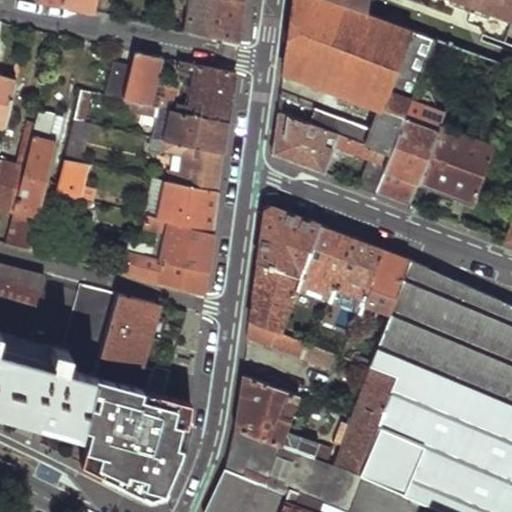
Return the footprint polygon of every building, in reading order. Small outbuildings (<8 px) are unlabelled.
[(60,0),(59,4),(77,8),(95,12),(97,0),(60,0)] [(190,0),(186,31),(239,42),(244,2),(244,0),(190,0)] [(281,95),(279,110),(393,151),(411,102),(435,36),(358,8),(337,0),(294,0),(284,71),(380,107),(372,126),(281,95)] [(511,0),(337,0),(358,8),(359,0),(482,0),(485,1),(484,7),(511,17),(511,0)] [(131,65),(123,99),(136,102),(152,105),(157,85),(164,57),(135,51),(131,65)] [(195,70),(192,105),(176,102),(174,110),(229,124),(232,96),(236,72),(190,62),(178,60),(178,66),(195,70)] [(113,61),(106,95),(123,99),(131,65),(113,61)] [(0,124),(4,126),(16,81),(0,75),(0,124)] [(157,85),(152,105),(158,106),(170,109),(174,110),(176,102),(179,90),(157,85)] [(82,88),(74,117),(85,120),(92,91),(82,88)] [(136,102),(134,111),(156,116),(154,127),(152,136),(163,139),(170,109),(158,106),(152,105),(136,102)] [(393,151),(378,191),(395,197),(411,203),(419,183),(439,129),(418,122),(424,106),(411,102),(393,151)] [(29,107),(21,137),(32,139),(39,110),(29,107)] [(170,109),(163,139),(188,145),(225,153),(227,138),(229,124),(174,110),(170,109)] [(32,139),(22,175),(45,181),(47,170),(55,143),(46,140),(53,113),(39,110),(32,139)] [(317,168),(326,172),(337,144),(369,156),(361,185),(378,191),(393,151),(279,110),(273,152),(317,168)] [(53,113),(46,140),(55,143),(62,116),(53,113)] [(74,117),(65,156),(82,160),(92,121),(85,120),(74,117)] [(439,129),(419,183),(474,203),(497,144),(442,123),(439,129)] [(174,152),(170,169),(182,172),(188,145),(163,139),(152,136),(150,146),(174,152)] [(0,161),(0,207),(13,210),(22,175),(32,139),(21,137),(14,165),(0,161)] [(188,145),(182,172),(170,169),(167,180),(219,192),(222,174),(225,153),(188,145)] [(60,174),(58,184),(55,194),(68,197),(80,200),(90,161),(82,160),(65,156),(60,174)] [(47,170),(45,181),(58,184),(60,174),(47,170)] [(22,175),(13,210),(5,244),(28,250),(37,217),(36,217),(45,181),(22,175)] [(156,177),(146,217),(158,220),(167,180),(156,177)] [(167,180),(158,220),(214,233),(217,212),(219,192),(167,180)] [(55,194),(52,207),(64,210),(68,197),(55,194)] [(266,208),(259,260),(299,276),(320,221),(296,212),(272,203),(266,208)] [(82,207),(79,220),(91,223),(94,210),(82,207)] [(165,232),(159,259),(209,272),(212,250),(214,233),(158,220),(146,217),(145,217),(142,229),(158,233),(165,232)] [(91,223),(79,220),(77,228),(89,231),(91,223)] [(299,276),(297,283),(325,296),(329,288),(353,234),(337,227),(320,221),(299,276)] [(77,228),(69,261),(92,267),(99,237),(88,234),(89,231),(77,228)] [(158,233),(154,249),(159,259),(165,232),(158,233)] [(353,234),(329,288),(360,300),(384,245),(368,239),(353,234)] [(112,256),(108,271),(156,283),(206,296),(209,272),(159,259),(154,249),(151,246),(131,241),(126,260),(112,256)] [(384,245),(360,300),(388,311),(411,258),(412,256),(399,251),(384,245)] [(511,511),(511,301),(411,258),(388,311),(369,357),(371,358),(402,371),(358,471),(327,460),(316,456),(237,427),(227,466),(290,492),(291,488),(349,511),(361,474),(447,511),(511,511)] [(251,318),(280,328),(297,283),(299,276),(259,260),(251,318)] [(0,350),(23,357),(27,340),(43,275),(0,263),(0,350)] [(0,350),(0,405),(80,427),(100,355),(117,294),(82,285),(65,349),(52,346),(48,363),(23,357),(0,350)] [(158,304),(117,294),(100,355),(143,366),(158,304)] [(251,318),(248,334),(297,349),(299,340),(305,341),(302,351),(328,359),(332,345),(280,328),(251,318)] [(27,340),(23,357),(48,363),(52,346),(27,340)] [(143,366),(100,355),(80,427),(71,459),(139,492),(155,487),(179,452),(191,403),(166,396),(173,371),(156,366),(155,370),(143,366)] [(327,460),(358,471),(402,371),(371,358),(327,460)] [(237,427),(316,456),(322,439),(290,426),(301,391),(244,373),(237,427)] [(227,466),(206,511),(282,511),(287,500),(290,492),(227,466)] [(316,511),(287,500),(282,511),(316,511)]
